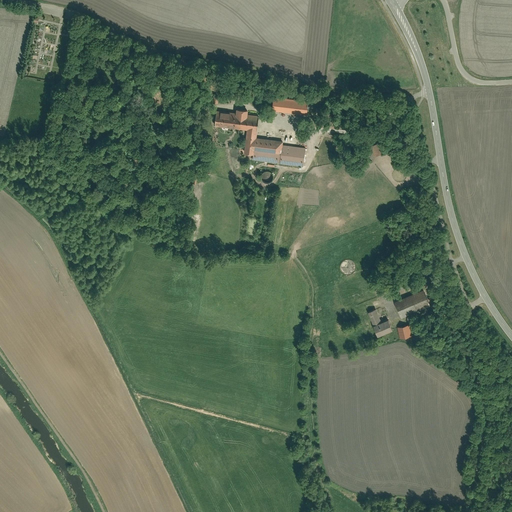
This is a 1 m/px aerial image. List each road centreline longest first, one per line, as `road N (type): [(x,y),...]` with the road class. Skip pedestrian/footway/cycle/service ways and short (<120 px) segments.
road 1 (tertiary): [(391,0),(429,90),(460,242),(511,335)]
road 2 (track): [(401,106),(169,53),(79,12)]
road 3 (track): [(442,0),(465,74),(511,81)]
